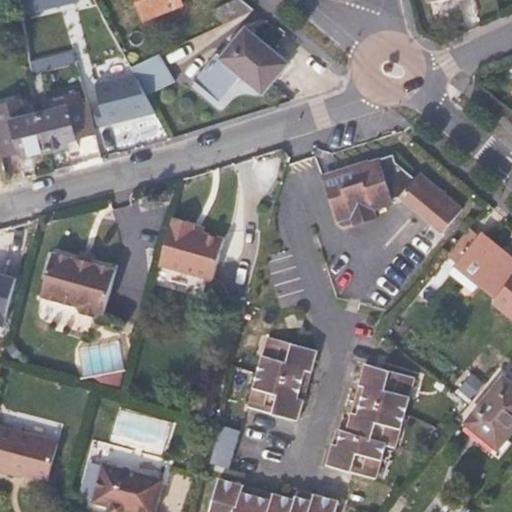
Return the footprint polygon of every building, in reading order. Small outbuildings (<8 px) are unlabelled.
[(185,8),(181,0),(138,0),(147,21),(185,8)] [(255,11),(241,0),(236,0),(216,11),(223,27),(255,11)] [(289,65),(247,31),(221,60),(218,57),(196,84),(221,104),(243,79),(264,96),(289,65)] [(146,70),(99,83),(110,123),(157,110),(146,70)] [(96,136),(88,105),(51,115),(42,79),(35,80),(44,116),(53,155),(70,150),(68,144),(96,136)] [(0,150),(2,160),(22,156),(24,164),(37,161),(36,158),(53,155),(44,116),(26,122),(23,105),(0,109),(0,150)] [(468,217),(424,181),(419,186),(400,170),(397,161),(327,184),(342,227),(357,221),(360,230),(380,224),(378,216),(396,210),(396,208),(403,205),(446,242),(468,217)] [(212,283),(224,242),(192,234),(194,227),(172,221),(159,268),(212,283)] [(496,297),(511,277),(511,260),(475,231),(450,260),(456,264),(450,274),(473,292),(480,283),(496,297)] [(85,268),(87,259),(75,256),(73,264),(46,257),(35,300),(72,311),(76,317),(89,321),(99,317),(111,274),(85,268)] [(14,280),(0,276),(0,320),(4,321),(14,280)] [(296,421),(315,354),(274,343),(270,360),(263,358),(254,390),(260,392),(255,409),(296,421)] [(84,355),(83,373),(124,375),(125,356),(84,355)] [(398,431),(407,398),(400,396),(404,380),(359,367),(341,433),(334,431),(325,465),(368,477),(373,462),(378,463),(383,447),(385,447),(390,428),(398,431)] [(497,449),(511,430),(511,385),(503,378),(465,422),(497,449)] [(46,488),(56,447),(0,432),(0,481),(10,484),(13,475),(24,479),(23,482),(46,488)] [(156,511),(164,481),(104,466),(94,504),(112,509),(110,511),(156,511)] [(330,511),(334,501),(298,491),(295,501),(218,479),(208,511),(330,511)]
